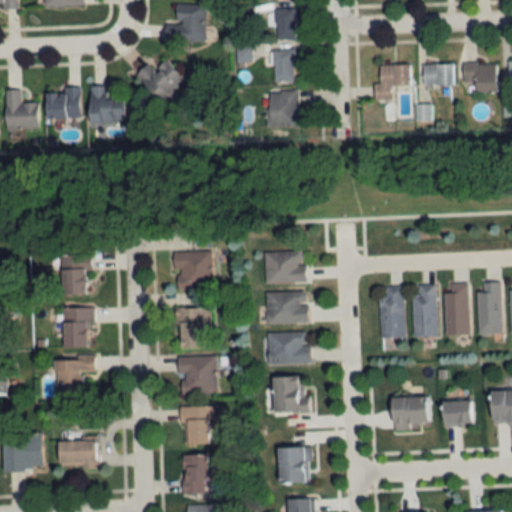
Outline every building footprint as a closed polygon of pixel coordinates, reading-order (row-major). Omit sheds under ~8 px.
[(205,41),(205,4),(176,4),(176,23),(166,23),(166,41),(205,41)] [(295,39),(295,8),(276,8),(276,39),(295,39)] [(295,49),(273,49),(273,81),(295,81),(295,49)] [(154,70),(148,63),(136,74),(158,102),(185,81),(168,59),(154,70)] [(463,63),(463,82),(475,82),(475,93),(496,93),(496,63),(463,63)] [(423,64),(423,84),(453,84),(453,64),(423,64)] [(409,85),(409,65),(378,65),(378,84),(374,84),(374,100),(389,100),(389,85),(409,85)] [(89,85),(89,122),(123,122),(123,96),(108,96),(108,85),(89,85)] [(46,118),(79,118),(79,86),(65,86),(65,92),(46,92),(46,118)] [(38,129),(38,102),(21,102),(21,89),(5,89),(5,129),(38,129)] [(298,126),(298,91),(269,91),(269,126),(298,126)] [(212,251),(173,252),(174,291),(213,290),(212,251)] [(265,283),(305,283),(305,251),(265,251),(265,283)] [(89,256),(60,256),(60,295),(89,295),(89,256)] [(469,335),(469,282),(451,282),(451,293),(445,293),(445,335),(469,335)] [(478,333),(502,333),(501,282),(481,282),(482,291),(477,291),(478,333)] [(413,336),(437,335),(437,284),(418,284),(419,295),(413,295),(413,336)] [(380,337),(404,337),(404,285),(386,285),(386,295),(380,295),(380,337)] [(266,292),(266,323),(309,323),(309,292),(266,292)] [(62,308),(62,348),(91,348),(91,308),(62,308)] [(208,308),(175,308),(176,350),(209,349),(208,308)] [(0,328),(8,324),(0,309),(0,328)] [(268,364),(309,363),(309,332),(268,332),(268,364)] [(0,395),(7,396),(8,356),(0,355),(0,395)] [(216,394),(216,356),(178,356),(178,394),(216,394)] [(94,358),(54,358),(54,395),(82,395),(82,373),(94,373),(94,358)] [(273,413),(307,413),(306,377),(273,377),(273,413)] [(511,391),(491,391),(491,424),(511,423),(511,391)] [(428,397),(392,397),(392,428),(428,427),(428,397)] [(473,426),(473,401),(443,401),(443,426),(473,426)] [(212,407),(181,407),(181,444),(212,444),(212,407)] [(3,472),(42,472),(42,433),(3,433),(3,472)] [(58,441),(58,469),(98,469),(98,441),(58,441)] [(278,447),(278,482),(310,482),(310,447),(278,447)] [(182,455),(182,494),(207,494),(207,455),(182,455)] [(287,511),(311,511),(312,498),(287,498),(287,511)]
